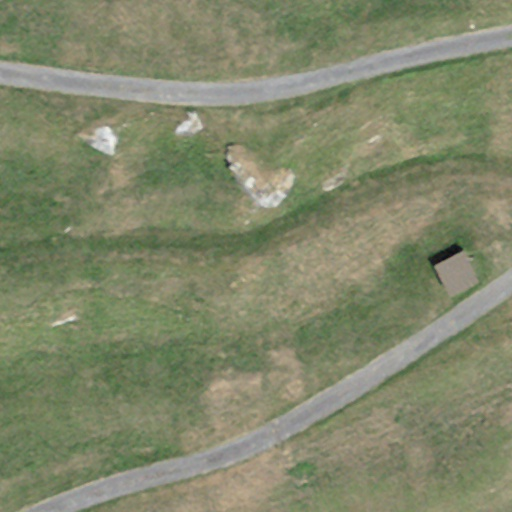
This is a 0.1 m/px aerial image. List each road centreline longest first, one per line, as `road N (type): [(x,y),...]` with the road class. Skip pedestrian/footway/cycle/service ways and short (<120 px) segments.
road 1 (track): [(0,74),(223,95),(511,36)]
road 2 (track): [(511,281),(258,441),(51,511)]
